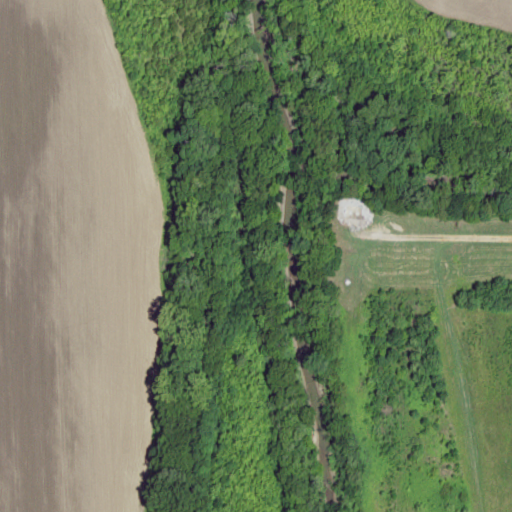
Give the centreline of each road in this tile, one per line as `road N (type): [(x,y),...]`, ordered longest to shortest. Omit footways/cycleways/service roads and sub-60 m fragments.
road 1 (residential): [(293,511),(205,0)]
road 2 (residential): [(395,0),(450,52),(511,82)]
